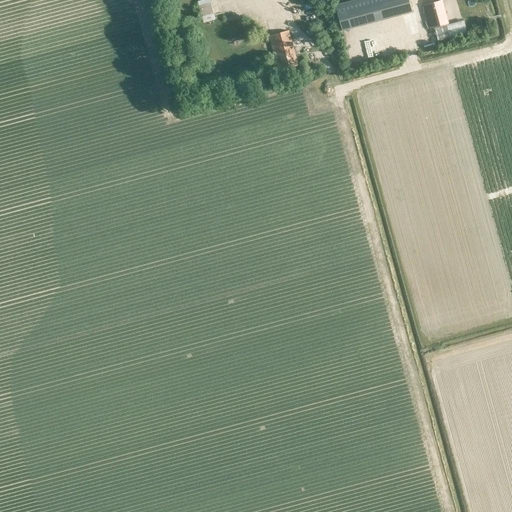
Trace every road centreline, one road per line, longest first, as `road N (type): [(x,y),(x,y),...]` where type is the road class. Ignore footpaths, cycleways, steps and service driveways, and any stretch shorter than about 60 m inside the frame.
road 1 (track): [(351,85),(337,89),(339,99),(451,511)]
road 2 (track): [(351,85),(421,344),(436,340),(440,353),(511,333)]
road 3 (track): [(511,41),(351,85)]
